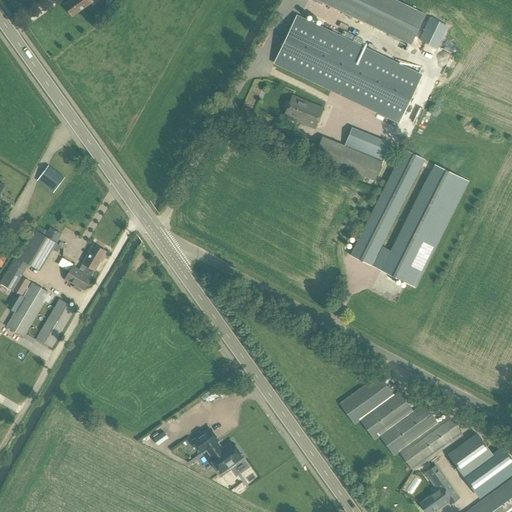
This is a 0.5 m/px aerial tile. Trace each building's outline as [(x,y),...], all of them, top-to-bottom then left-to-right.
[(73,0),(65,6),(73,18),(92,4),(89,0),(73,0)] [(425,15),(393,0),(317,0),(410,45),(425,15)] [(390,118),(399,122),(422,76),(297,16),(274,63),(390,118)] [(54,32),(63,45),(74,38),(64,25),(54,32)] [(287,111),(285,117),(315,129),(323,109),(293,97),(291,103),(289,102),(287,102),(284,107),(285,110),(287,111)] [(323,137),(315,154),(375,180),(382,162),(364,154),(372,136),(353,128),(345,146),(323,137)] [(352,253),(351,255),(416,288),(469,182),(434,165),(391,251),(382,247),(425,161),(404,150),(355,246),(352,244),(348,251),(352,253)] [(49,166),(38,182),(54,194),(66,178),(49,166)] [(17,256),(1,284),(13,291),(27,266),(41,273),(63,236),(50,228),(45,237),(34,230),(19,257),(17,256)] [(73,268),(66,280),(75,285),(73,288),(80,293),(82,289),(85,291),(93,277),(92,276),(95,271),(95,272),(103,259),(105,260),(108,253),(94,245),(83,264),(80,270),(79,271),(73,268)] [(0,251),(0,267),(2,269),(8,257),(0,251)] [(21,278),(13,291),(22,297),(30,283),(21,278)] [(33,284),(7,328),(24,338),(50,295),(33,284)] [(15,294),(7,307),(15,312),(24,298),(15,294)] [(60,301),(38,339),(53,348),(76,310),(60,301)] [(433,457),(464,434),(449,414),(437,423),(422,402),(412,409),(398,391),(394,393),(380,375),(340,404),(353,423),(358,419),(373,440),(378,436),(392,455),(399,451),(414,471),(422,464),(433,457)] [(243,458),(232,442),(219,452),(215,444),(219,441),(210,428),(192,441),(201,453),(206,449),(211,457),(210,458),(221,473),(228,469),(230,469),(235,465),(236,463),(243,458)] [(159,446),(168,438),(163,432),(153,440),(159,446)] [(480,434),(451,455),(466,476),(495,455),(480,434)] [(173,446),(168,459),(178,462),(183,450),(173,446)] [(495,455),(466,476),(468,478),(466,480),(478,497),(511,472),(511,453),(509,449),(497,457),(495,455)] [(438,464),(427,472),(435,483),(437,482),(442,490),(437,493),(436,494),(435,493),(421,503),(423,505),(422,506),(425,511),(426,510),(427,511),(433,511),(436,510),(437,511),(444,506),(443,504),(445,503),(444,503),(449,499),(452,503),(461,497),(438,464)] [(511,511),(511,479),(509,481),(466,511),(511,511)]
